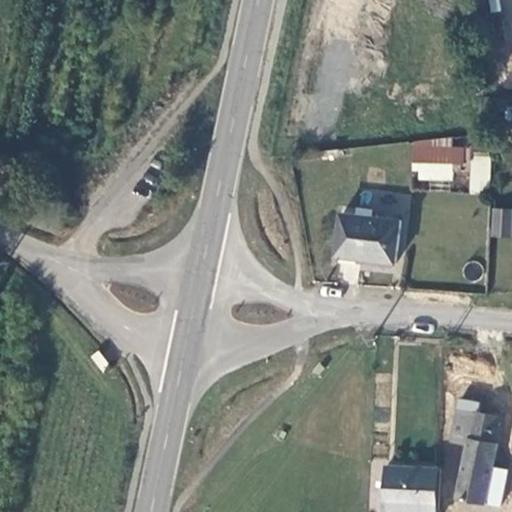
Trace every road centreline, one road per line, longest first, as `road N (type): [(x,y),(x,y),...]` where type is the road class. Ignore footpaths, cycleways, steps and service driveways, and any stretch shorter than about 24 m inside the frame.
road 1 (secondary): [(256,0),(204,247)]
road 2 (unclassified): [(175,390),(213,359),(274,331),(346,314)]
road 3 (unclassified): [(511,324),(346,314)]
road 4 (unclassified): [(72,269),(134,330),(175,390)]
road 5 (unclassified): [(346,314),(242,278),(204,247)]
road 6 (secondary): [(204,247),(175,390)]
road 7 (unclassified): [(204,247),(128,268),(72,269)]
road 8 (secondary): [(175,390),(150,511)]
